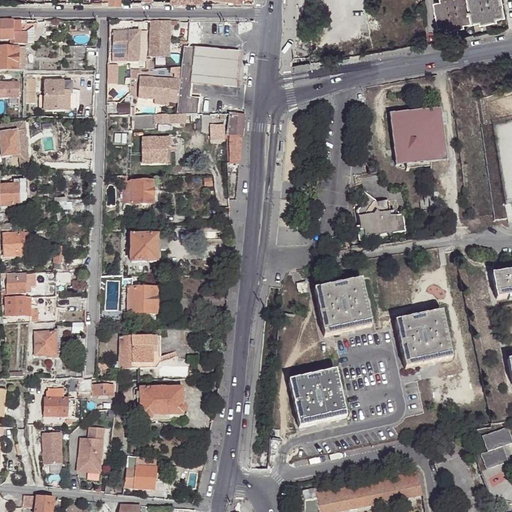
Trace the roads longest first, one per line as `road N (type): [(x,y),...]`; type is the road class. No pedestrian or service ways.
road 1 (secondary): [(263,100),(223,480)]
road 2 (residential): [(104,13),(89,375)]
road 3 (residential): [(511,46),(366,69),(341,83),(263,100)]
road 4 (residential): [(0,487),(217,509)]
road 5 (residential): [(264,487),(284,474),(413,453),(426,469),(434,511)]
road 6 (residential): [(272,13),(104,13)]
